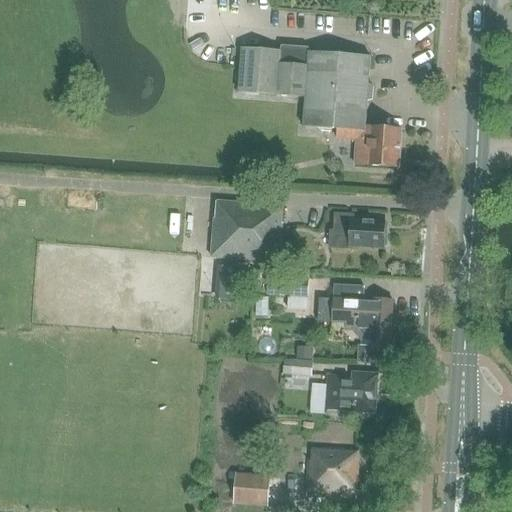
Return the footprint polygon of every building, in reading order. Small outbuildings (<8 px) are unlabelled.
[(244,51),(241,96),(306,99),(304,128),(339,130),(338,140),(357,141),(355,166),(400,168),(402,130),(367,129),(369,102),(373,101),(374,88),(370,86),(371,58),(309,55),(308,50),(287,49),(285,53),(244,51)] [(219,203),(217,219),(215,221),(213,259),(280,265),(283,226),(282,224),(283,208),(219,203)] [(330,232),(330,249),(351,250),(351,248),(384,249),(384,246),(387,246),(388,236),(385,235),(385,223),(355,223),(356,215),(335,215),(335,232),(330,232)] [(221,269),(218,302),(236,304),(240,271),(221,269)] [(269,278),(268,296),(308,298),(309,280),(269,278)] [(320,298),(319,322),(332,323),(347,323),(346,329),(352,329),(352,333),(359,341),(371,341),(371,346),(370,352),(391,353),(392,329),(393,301),(372,299),(372,301),(365,301),(365,287),(335,285),(335,299),(320,298)] [(299,348),(298,359),(313,360),(314,348),(299,348)] [(313,363),(284,361),(283,377),(312,378),(313,363)] [(328,381),(327,411),(376,414),(378,397),(379,376),(354,375),(353,382),(328,381)] [(309,464),(308,498),(358,500),(359,453),(313,451),(312,464),(309,464)] [(237,479),(236,508),(270,509),(271,477),(267,477),(267,480),(237,479)]
